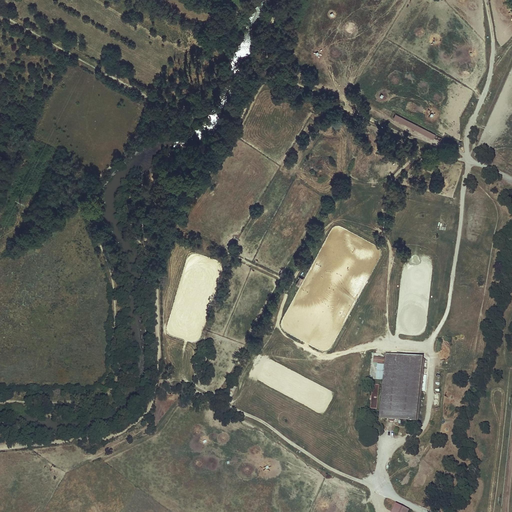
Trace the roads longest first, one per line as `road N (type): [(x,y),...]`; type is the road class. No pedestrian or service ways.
road 1 (track): [(485,0),(490,59),(466,139),(448,307),(432,354)]
road 2 (track): [(187,336),(182,364),(195,388),(326,466),(400,499)]
road 3 (track): [(229,252),(290,281),(277,325),(297,340),(326,355),(391,346)]
